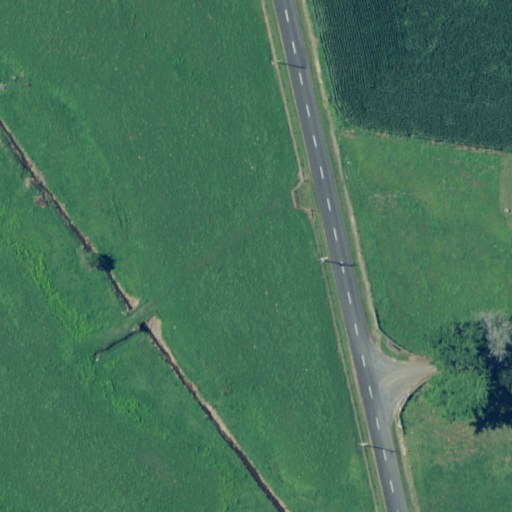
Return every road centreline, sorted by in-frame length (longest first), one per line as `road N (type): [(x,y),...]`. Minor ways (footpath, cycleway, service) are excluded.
road 1 (unclassified): [(393,511),(280,0)]
road 2 (unknown): [(367,393),(511,378)]
